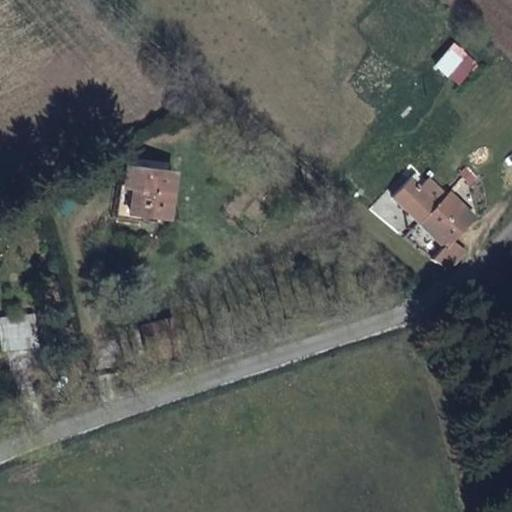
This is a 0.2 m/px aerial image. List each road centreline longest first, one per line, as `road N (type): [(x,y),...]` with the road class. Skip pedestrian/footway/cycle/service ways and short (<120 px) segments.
road 1 (unclassified): [(511,224),(407,319),(293,347),(0,462)]
road 2 (track): [(432,296),(120,0)]
